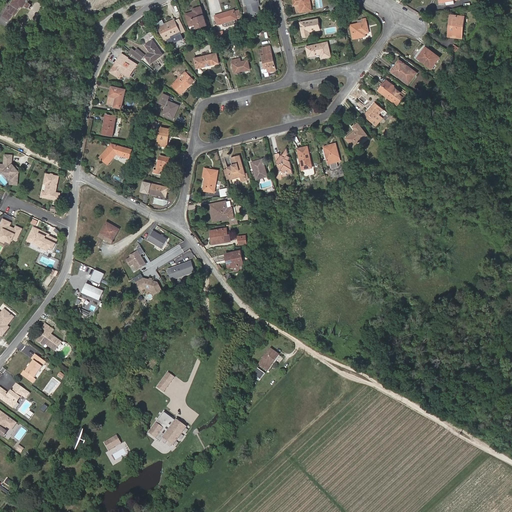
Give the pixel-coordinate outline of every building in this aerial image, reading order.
[(29,0),(13,0),(10,7),(9,6),(3,15),(9,19),(13,13),(15,14),(19,8),(19,9),(21,6),(24,7),(25,6),(28,8),(31,4),(28,2),(29,0)] [(245,0),(250,17),(260,14),(257,5),(255,0),(245,0)] [(293,0),(295,5),(300,4),(302,12),(312,10),(309,0),(293,0)] [(196,25),(197,29),(207,25),(201,7),(193,9),(194,12),(186,14),(190,27),(196,25)] [(234,10),(216,16),(218,25),(237,19),(236,18),(239,17),(237,11),(235,11),(234,10)] [(465,17),(451,15),(448,37),(462,38),(465,17)] [(358,23),(351,25),(354,39),(366,36),(366,34),(369,33),(367,21),(366,18),(357,20),(358,23)] [(318,19),(301,23),(304,37),(310,35),(310,32),(320,29),(318,19)] [(166,24),(164,20),(157,23),(166,41),(168,40),(170,45),(184,38),(178,27),(175,28),(172,22),(166,24)] [(223,32),(216,34),(218,42),(225,40),(223,32)] [(153,40),(146,45),(151,53),(146,57),(151,64),(163,55),(153,40)] [(328,42),(307,47),(309,57),(321,54),(322,58),(330,57),(328,42)] [(440,57),(426,47),(418,58),(432,69),(440,57)] [(133,48),(130,52),(140,61),(145,55),(138,50),(137,51),(133,48)] [(271,50),(264,52),(265,55),(262,56),(263,61),(260,62),(262,69),(267,68),(269,72),(276,70),(271,50)] [(120,71),(122,72),(129,77),(137,64),(127,58),(128,58),(122,54),(111,72),(117,76),(120,71)] [(217,54),(195,59),(197,69),(219,63),(217,54)] [(240,58),(232,60),(235,73),(250,69),(248,60),(241,62),(240,58)] [(406,69),(408,66),(400,60),(391,71),(409,84),(415,76),(406,69)] [(417,73),(408,66),(406,69),(415,76),(417,73)] [(194,81),(186,72),(172,85),(181,94),(194,81)] [(399,99),(401,101),(405,95),(394,87),(395,86),(387,80),(383,85),(385,86),(381,91),(396,102),(399,99)] [(385,86),(383,85),(378,91),(397,105),(401,101),(399,99),(396,102),(381,91),(385,86)] [(126,90),(113,87),(108,105),(122,108),(126,90)] [(169,96),(164,94),(160,103),(167,106),(163,115),(174,119),(179,106),(168,101),(169,96)] [(384,109),(375,102),(366,113),(367,114),(365,116),(376,126),(379,123),(375,120),(384,109)] [(122,118),(107,115),(104,134),(118,137),(122,118)] [(152,128),(154,121),(147,119),(145,126),(152,128)] [(367,136),(358,123),(353,127),(356,130),(346,138),(353,147),(367,136)] [(170,129),(161,128),(157,145),(167,147),(170,129)] [(335,143),(324,147),(328,164),(331,163),(332,168),(336,167),(335,162),(340,161),(335,143)] [(132,149),(112,144),(101,157),(108,164),(117,154),(130,158),(132,149)] [(308,146),(297,149),(302,170),(312,167),(308,146)] [(288,174),(290,174),(293,173),(290,161),(288,160),(289,159),(289,156),(287,155),(288,154),(287,148),(280,158),(279,153),(274,154),(279,174),(281,170),(288,174)] [(0,168),(2,169),(9,176),(9,182),(15,182),(16,171),(17,170),(10,162),(8,163),(9,153),(1,153),(1,163),(0,162),(0,168)] [(172,159),(160,156),(157,170),(154,169),(153,173),(159,174),(160,171),(169,173),(172,159)] [(227,169),(230,178),(230,180),(240,177),(245,175),(239,156),(232,158),(233,164),(232,165),(232,166),(227,168),(227,169)] [(263,159),(252,162),(257,179),(268,176),(263,159)] [(8,178),(9,176),(2,169),(0,168),(0,170),(1,170),(8,178)] [(218,170),(205,168),(203,177),(206,177),(204,190),(214,192),(218,170)] [(281,170),(279,174),(277,176),(282,180),(285,177),(290,176),(290,174),(288,174),(281,170)] [(44,191),(42,196),(54,199),(55,192),(51,191),(55,175),(49,174),(49,173),(47,172),(46,173),(42,172),(40,182),(42,183),(41,190),(44,191)] [(168,188),(144,182),(142,192),(166,197),(168,188)] [(215,210),(217,220),(234,217),(232,207),(227,208),(226,201),(210,205),(211,211),(215,210)] [(11,223),(3,219),(0,226),(0,237),(0,238),(1,236),(4,238),(5,240),(11,243),(13,239),(16,240),(22,229),(17,227),(16,229),(15,231),(11,229),(9,227),(11,223)] [(112,226),(106,223),(101,232),(114,240),(120,229),(113,225),(112,226)] [(41,231),(34,227),(28,240),(32,242),(35,241),(38,242),(37,245),(49,250),(50,247),(53,249),(56,243),(45,238),(47,235),(41,232),(41,231)] [(216,239),(212,239),(213,244),(231,241),(229,235),(228,235),(227,228),(214,230),(216,239)] [(147,240),(162,248),(168,239),(153,230),(147,240)] [(49,234),(41,231),(41,232),(47,235),(45,238),(56,243),(58,240),(49,236),(49,234)] [(112,243),(114,240),(101,232),(99,236),(112,243)] [(0,238),(0,237),(0,240),(10,245),(11,243),(5,240),(4,238),(1,236),(0,238)] [(137,251),(130,255),(131,256),(126,259),(130,265),(133,263),(137,269),(145,264),(137,251)] [(231,262),(228,263),(229,267),(234,266),(244,264),(241,251),(226,254),(227,259),(230,258),(231,262)] [(190,261),(167,270),(171,280),(194,271),(190,261)] [(98,280),(103,270),(93,266),(89,276),(98,280)] [(141,274),(133,279),(135,282),(135,283),(140,291),(145,289),(151,290),(154,295),(162,290),(158,282),(144,278),(141,274)] [(100,300),(104,290),(86,282),(82,292),(100,300)] [(9,326),(8,324),(7,325),(6,324),(7,323),(9,322),(14,317),(16,314),(6,306),(4,309),(1,313),(0,314),(0,334),(1,333),(3,335),(9,326)] [(43,333),(37,341),(44,346),(46,344),(55,350),(62,342),(51,334),(54,330),(46,324),(42,328),(45,330),(47,331),(44,334),(43,333)] [(271,349),(259,364),(268,370),(279,354),(271,349)] [(24,370),(21,374),(33,383),(36,379),(34,378),(46,362),(35,354),(32,358),(34,360),(26,371),(24,370)] [(265,374),(257,368),(253,374),(260,380),(265,374)] [(157,386),(164,391),(175,375),(168,370),(157,386)] [(26,397),(30,393),(17,383),(14,387),(15,388),(13,391),(11,390),(8,395),(5,393),(6,391),(0,386),(0,396),(13,407),(22,394),(26,397)] [(46,413),(50,408),(46,405),(42,411),(46,413)] [(0,432),(3,435),(6,430),(5,429),(7,425),(9,427),(13,422),(10,420),(11,419),(9,418),(9,419),(6,417),(7,416),(0,410),(0,432)] [(174,445),(185,428),(174,421),(175,420),(164,412),(149,433),(161,441),(164,438),(174,445)] [(7,416),(6,417),(9,419),(9,418),(11,419),(10,420),(13,422),(9,427),(12,429),(17,422),(7,416)] [(117,435),(104,442),(108,450),(121,443),(117,435)]
